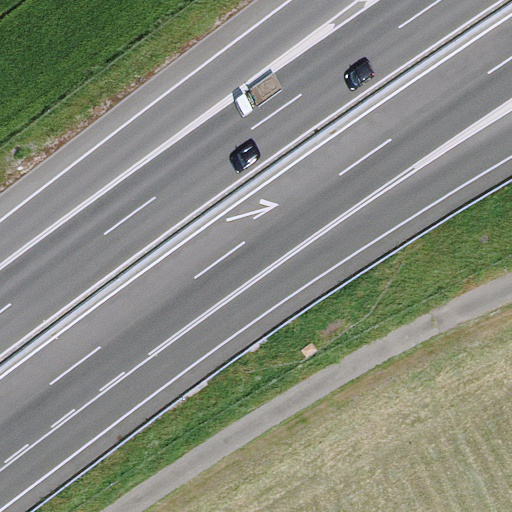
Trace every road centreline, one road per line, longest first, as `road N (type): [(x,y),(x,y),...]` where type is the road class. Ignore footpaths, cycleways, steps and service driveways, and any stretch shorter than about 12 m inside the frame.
road 1 (motorway): [(440,0),(189,168),(0,310)]
road 2 (motorway): [(95,351),(511,57)]
road 3 (motorway): [(95,351),(511,129)]
road 4 (track): [(511,296),(371,361),(144,511)]
road 5 (motorway): [(328,0),(0,267)]
